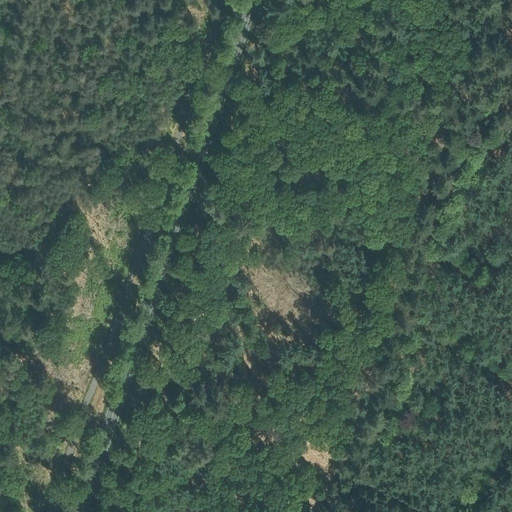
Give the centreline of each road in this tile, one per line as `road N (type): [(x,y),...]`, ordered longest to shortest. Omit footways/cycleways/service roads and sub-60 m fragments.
road 1 (track): [(440,511),(345,463),(485,63),(511,48)]
road 2 (secondary): [(80,511),(251,0)]
